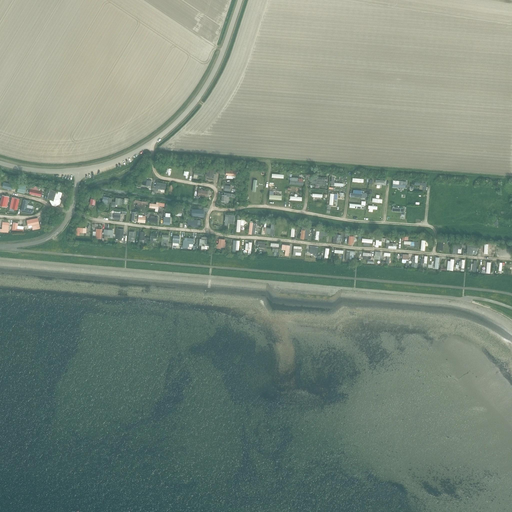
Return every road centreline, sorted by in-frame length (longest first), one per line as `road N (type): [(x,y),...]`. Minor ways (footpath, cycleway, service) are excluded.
road 1 (unclassified): [(80,171),(118,161),(173,128),(208,85),(241,0)]
road 2 (residential): [(80,171),(70,212),(54,233),(3,247)]
